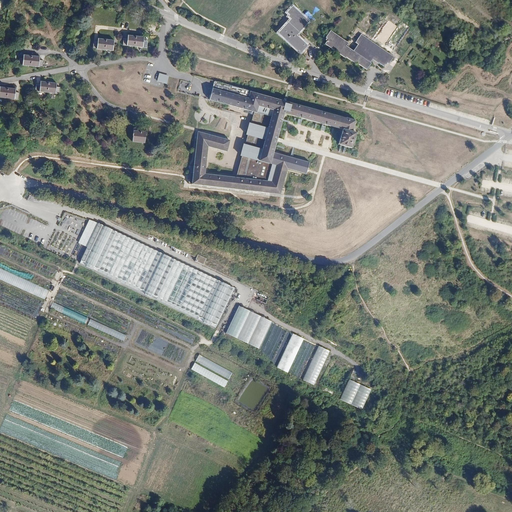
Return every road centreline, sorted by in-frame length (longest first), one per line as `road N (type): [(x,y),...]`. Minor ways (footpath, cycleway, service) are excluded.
road 1 (unclassified): [(0,197),(12,185),(41,184),(335,262),(511,136)]
road 2 (residential): [(138,0),(170,14),(158,59),(0,81)]
